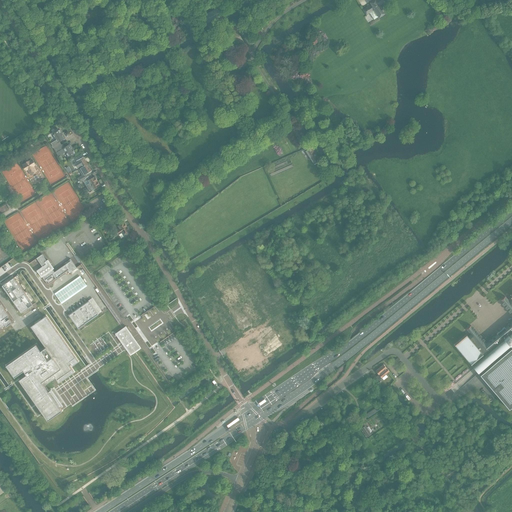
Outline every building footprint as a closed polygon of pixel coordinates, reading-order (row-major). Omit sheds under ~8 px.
[(376,0),(374,0),(370,3),(371,5),(363,10),(366,14),(370,12),(375,21),(385,14),(380,5),(388,0),(376,0)] [(224,6),(203,16),(206,23),(227,13),(224,6)] [(250,34),(249,32),(253,30),(251,27),(247,29),(240,33),(249,47),(256,42),(250,34)] [(54,149),(62,145),(60,142),(65,139),(60,130),(53,134),(57,139),(51,143),(54,149)] [(65,147),(63,144),(62,145),(54,149),(56,153),(61,150),(63,153),(66,152),(69,157),(75,153),(70,144),(65,147)] [(314,165),(319,161),(309,145),(304,148),(314,165)] [(80,168),(87,164),(83,157),(76,161),(80,168)] [(25,161),(26,163),(23,165),(26,170),(28,169),(28,170),(28,169),(31,175),(36,172),(33,166),(34,166),(33,166),(35,165),(32,159),(28,161),(27,160),(26,159),(26,160),(25,160),(25,161)] [(89,172),(92,171),(87,164),(80,168),(84,175),(82,177),(83,180),(91,176),(89,172)] [(87,187),(98,181),(95,176),(88,180),(90,183),(88,184),(86,185),(87,187)] [(94,190),(101,186),(98,181),(87,187),(88,189),(92,187),(94,190)] [(130,231),(127,227),(124,222),(118,226),(120,229),(116,231),(119,235),(122,233),(124,235),(130,231)] [(46,260),(42,254),(38,257),(44,266),(43,266),(38,270),(45,279),(53,274),(56,278),(69,270),(70,272),(77,268),(72,260),(55,272),(53,269),(54,268),(48,259),(46,260)] [(87,286),(80,275),(55,293),(62,303),(87,286)] [(33,305),(13,277),(2,285),(21,313),(33,305)] [(511,296),(511,298),(511,299),(510,302),(505,296),(501,300),(511,313),(511,321),(505,328),(504,327),(502,329),(503,329),(501,331),(499,332),(496,334),(497,334),(486,344),(471,325),(466,329),(471,334),(468,337),(467,335),(462,339),(462,338),(459,341),(459,342),(455,345),(457,347),(456,348),(459,351),(460,351),(462,353),(461,353),(464,357),(467,359),(466,359),(469,363),(469,362),(471,364),(473,363),(474,365),(472,366),(474,368),(476,370),(479,374),(480,372),(482,374),(480,375),(482,377),(481,377),(495,394),(496,393),(509,409),(511,406),(511,296)] [(71,315),(79,326),(99,313),(91,301),(71,315)] [(0,327),(4,324),(6,326),(12,322),(9,318),(6,320),(4,318),(8,315),(0,303),(0,327)] [(44,383),(55,375),(58,380),(73,370),(69,364),(71,362),(73,364),(78,361),(47,315),(32,325),(46,346),(41,349),(37,344),(7,364),(15,375),(24,368),(27,372),(18,378),(43,414),(47,419),(61,410),(58,406),(62,403),(56,395),(52,388),(49,390),(44,383)] [(127,349),(131,355),(132,354),(135,352),(141,348),(137,342),(135,339),(133,337),(126,326),(123,328),(116,333),(122,343),(125,346),(127,349)] [(102,342),(99,339),(92,344),(95,347),(102,342)] [(391,374),(388,370),(383,364),(376,371),(379,375),(377,377),(381,382),(391,374)] [(362,428),(368,437),(371,434),(365,426),(362,428)] [(238,451),(235,450),(232,459),(234,460),(237,461),(240,451),(238,451)] [(277,455),(276,456),(274,454),(272,454),(269,458),(275,464),(280,459),(277,455)]
